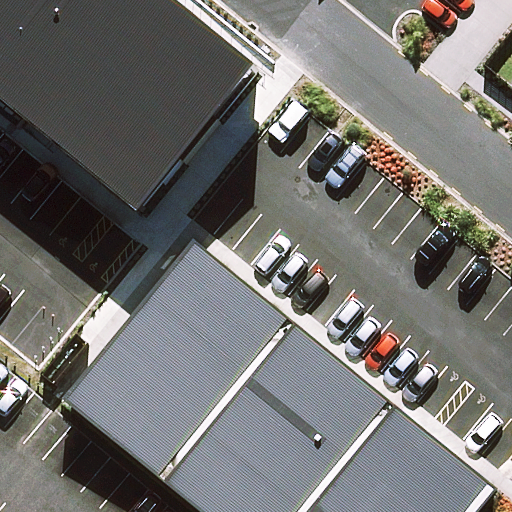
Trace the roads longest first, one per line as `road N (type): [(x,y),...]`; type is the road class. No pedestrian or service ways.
road 1 (unknown): [(511,349),(255,130)]
road 2 (unknown): [(511,164),(322,0)]
road 3 (unknown): [(93,511),(0,426)]
